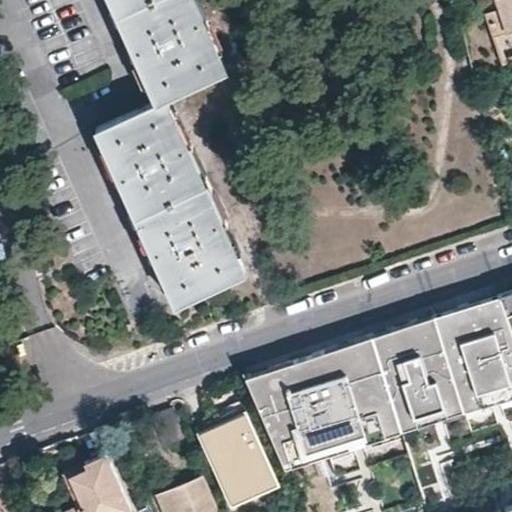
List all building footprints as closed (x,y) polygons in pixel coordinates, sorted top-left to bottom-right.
[(114,0),(125,24),(122,26),(129,41),(133,39),(151,79),(146,81),(154,98),(93,125),(101,142),(105,140),(122,178),(119,180),(126,196),(130,194),(143,224),(140,226),(147,242),(150,240),(168,279),(164,281),(172,298),(242,266),(234,248),(229,250),(212,213),(216,210),(209,195),(205,197),(192,167),(196,164),(188,148),(185,150),(167,113),(171,111),(163,93),(223,67),(215,50),(210,52),(193,14),(198,11),(193,0),(114,0)] [(485,10),(493,31),(511,25),(511,0),(493,0),(495,6),(485,10)] [(511,286),(497,292),(511,332),(511,286)] [(511,402),(511,399),(492,334),(478,338),(467,300),(431,312),(443,347),(462,401),(487,393),(489,401),(494,400),(495,404),(496,408),(511,402)] [(408,330),(405,320),(394,324),(397,333),(408,330)] [(462,401),(443,347),(404,359),(397,333),(394,324),(370,332),(398,420),(462,401)] [(398,420),(370,332),(244,373),(283,464),(400,427),(398,420)] [(489,401),(487,393),(462,401),(466,412),(495,404),(494,400),(489,401)] [(198,429),(230,500),(274,480),(239,402),(214,413),(217,421),(198,429)] [(161,444),(185,434),(171,403),(147,413),(161,444)] [(217,421),(214,413),(195,421),(198,429),(217,421)] [(78,511),(113,511),(127,506),(102,450),(82,459),(85,465),(68,473),(83,505),(77,508),(78,511)] [(82,459),(60,469),(75,503),(77,508),(83,505),(68,473),(85,465),(82,459)] [(171,483),(181,506),(166,511),(215,511),(198,472),(171,483)] [(162,511),(166,511),(181,506),(171,483),(154,491),(162,511)] [(507,511),(511,511),(511,495),(503,499),(507,511)] [(463,511),(507,511),(503,499),(463,511)] [(78,511),(77,508),(75,503),(56,511),(78,511)]
